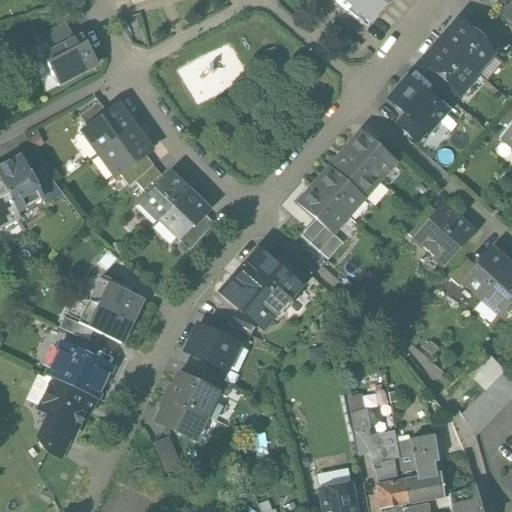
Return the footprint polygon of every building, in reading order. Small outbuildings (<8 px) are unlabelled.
[(330,0),(365,30),(390,0),(330,0)] [(511,0),(500,0),(507,5),(511,9),(511,0)] [(511,9),(507,5),(500,15),(511,25),(511,9)] [(499,43),(472,20),(465,29),(491,52),(499,43)] [(465,29),(456,22),(439,42),(477,75),(494,55),(491,52),(465,29)] [(64,25),(42,37),(50,53),(73,40),(66,26),(65,27),(64,25)] [(50,53),(42,57),(57,87),(95,67),(88,54),(90,53),(81,36),(73,40),(50,53)] [(477,75),(439,42),(422,61),(430,68),(457,92),(460,94),(477,75)] [(230,44),(180,75),(202,109),(252,78),(230,44)] [(457,92),(430,68),(422,77),(449,101),(457,92)] [(431,101),(407,80),(388,101),(404,115),(426,133),(426,134),(431,133),(438,125),(437,120),(444,112),(439,108),(440,107),(432,99),(431,101)] [(98,103),(79,117),(87,129),(106,115),(98,103)] [(87,129),(82,133),(98,155),(134,129),(117,107),(106,115),(87,129)] [(511,107),(499,123),(508,131),(511,125),(511,107)] [(426,133),(404,115),(395,125),(416,144),(426,133)] [(511,125),(508,131),(499,141),(501,142),(501,141),(511,150),(511,125)] [(150,152),(134,129),(98,155),(115,178),(119,175),(145,156),(150,152)] [(394,164),(359,134),(344,151),(378,182),(394,164)] [(378,182),(344,151),(328,169),(363,199),(378,182)] [(145,156),(119,175),(129,188),(135,183),(153,167),(145,156)] [(30,179),(18,157),(0,167),(0,183),(16,213),(41,200),(30,179)] [(153,167),(135,183),(143,192),(161,176),(153,167)] [(363,199),(328,169),(313,187),(347,217),(363,199)] [(44,172),(30,179),(41,200),(43,205),(62,195),(44,172)] [(169,173),(138,205),(156,223),(158,222),(188,191),(169,173)] [(16,213),(0,183),(0,230),(19,220),(16,213)] [(347,217),(313,187),(297,205),(315,220),(324,228),(332,235),(347,217)] [(209,212),(188,191),(158,222),(178,241),(192,227),(193,229),(205,217),(209,212)] [(427,205),(404,232),(413,240),(436,213),(427,205)] [(436,213),(413,240),(443,266),(473,233),(442,206),(436,213)] [(205,217),(193,229),(192,227),(178,241),(189,252),(213,225),(205,217)] [(315,220),(301,237),(310,245),(324,228),(315,220)] [(324,228),(310,245),(319,253),(333,236),(332,235),(324,228)] [(333,236),(319,253),(328,261),(342,244),(333,236)] [(476,267),(462,283),(482,300),(511,267),(492,249),(476,267)] [(274,267),(256,251),(245,265),(248,267),(235,282),(232,280),(220,293),(237,308),(256,325),(256,324),(262,329),(299,288),(274,267)] [(107,252),(97,264),(106,272),(117,260),(107,252)] [(306,279),(282,257),(274,267),(299,288),(306,279)] [(467,260),(450,279),(459,287),(462,283),(476,267),(467,260)] [(511,267),(482,300),(502,317),(511,305),(511,267)] [(130,291),(103,278),(101,282),(99,280),(88,303),(131,323),(141,300),(128,294),(130,291)] [(88,303),(78,325),(92,332),(120,345),(131,323),(88,303)] [(256,325),(237,308),(228,327),(248,337),(249,338),(256,325)] [(78,325),(63,318),(58,329),(73,336),(87,343),(92,332),(78,325)] [(228,327),(216,322),(211,334),(237,346),(236,347),(242,350),(248,337),(228,327)] [(211,334),(197,327),(185,353),(225,371),(236,347),(237,346),(211,334)] [(87,343),(73,336),(68,349),(92,360),(98,348),(87,343)] [(68,349),(60,345),(45,378),(52,381),(94,400),(96,401),(111,369),(92,360),(68,349)] [(511,381),(504,373),(461,417),(475,436),(511,399),(511,381)] [(231,387),(202,374),(197,385),(216,394),(216,395),(225,399),(231,387)] [(197,385),(177,375),(171,388),(169,387),(163,399),(205,418),(205,419),(213,422),(217,414),(214,407),(211,405),(216,395),(216,394),(197,385)] [(94,400),(52,381),(39,410),(49,415),(38,439),(46,453),(59,459),(69,439),(71,440),(83,414),(87,416),(94,400)] [(332,416),(348,414),(345,398),(330,401),(332,416)] [(205,418),(163,399),(158,410),(160,411),(154,423),(194,442),(205,419),(205,418)] [(352,435),(338,438),(335,440),(338,453),(355,449),(352,435)] [(166,439),(153,445),(166,475),(179,469),(166,439)] [(436,449),(419,452),(423,477),(439,474),(436,449)] [(378,470),(372,472),(375,486),(395,482),(392,468),(386,469),(378,470)] [(423,477),(402,481),(407,505),(442,498),(439,474),(423,477)] [(317,483),(322,511),(356,511),(349,477),(317,483)] [(395,482),(375,486),(380,510),(397,506),(397,507),(407,505),(402,481),(395,482)] [(474,487),(449,496),(450,511),(459,511),(459,509),(480,505),(474,487)]
